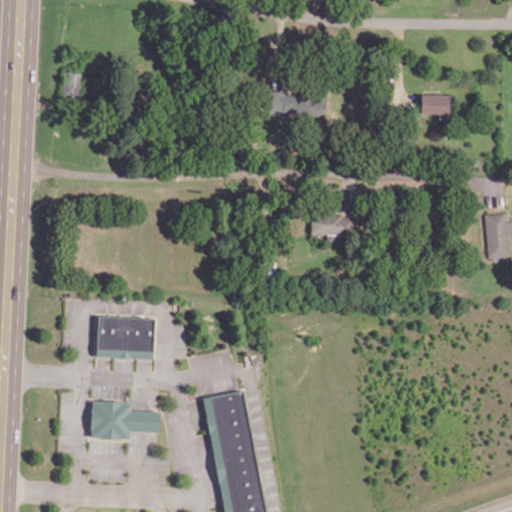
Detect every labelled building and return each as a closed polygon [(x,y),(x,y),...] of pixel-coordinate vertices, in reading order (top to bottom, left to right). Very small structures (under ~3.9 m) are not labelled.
[(304,116),(324,118),(327,88),(307,86),(304,116)] [(451,113),(451,94),(421,93),(420,113),(451,113)] [(486,257),(509,256),(508,234),(511,233),(511,220),(506,221),(506,212),(485,213),(486,257)] [(310,234),(349,234),(350,215),(310,214),(310,234)] [(96,356),(152,358),(154,317),(98,315),(96,356)] [(203,397),(222,511),(263,511),(243,390),(203,397)] [(159,431),(159,411),(131,410),(131,401),(91,400),(91,437),(129,438),(130,431),(159,431)] [(263,511),(269,511),(278,511),(268,434),(255,436),(263,511)]
